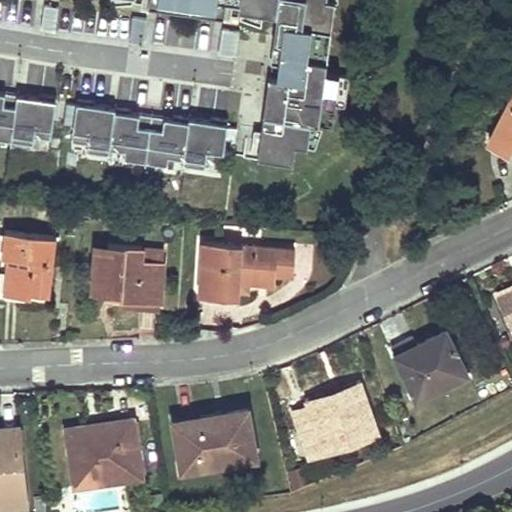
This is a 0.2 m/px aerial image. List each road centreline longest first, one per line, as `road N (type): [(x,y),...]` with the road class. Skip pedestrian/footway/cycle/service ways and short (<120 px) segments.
road 1 (residential): [(511,227),(257,349),(196,360),(0,369)]
road 2 (unclassified): [(401,511),(511,467)]
